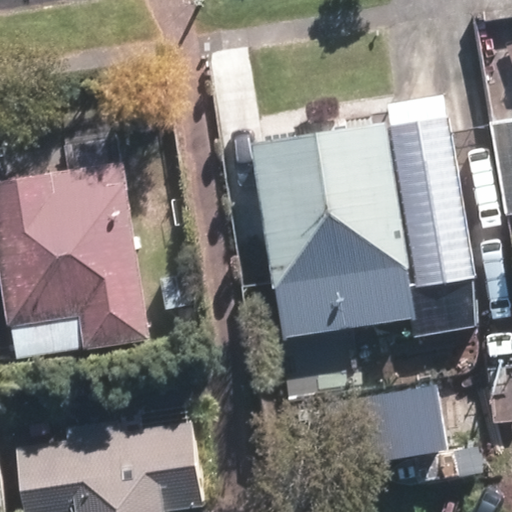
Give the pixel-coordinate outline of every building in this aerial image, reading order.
[(496,280),(471,110),(412,118),(436,288),(496,280)] [(398,117),(262,136),(285,289),(354,278),(360,316),(426,306),(398,117)] [(135,159),(0,179),(0,180),(22,333),(94,322),(97,346),(161,337),(135,159)] [(183,268),(184,274),(185,308),(214,306),(213,267),(183,268)] [(480,393),(416,404),(422,440),(486,429),(480,393)] [(16,511),(0,414),(0,511),(16,511)] [(182,511),(182,510),(224,504),(211,420),(36,446),(46,511),(182,511)]
